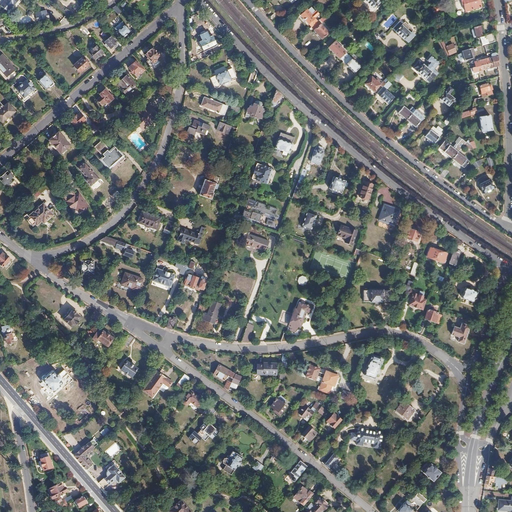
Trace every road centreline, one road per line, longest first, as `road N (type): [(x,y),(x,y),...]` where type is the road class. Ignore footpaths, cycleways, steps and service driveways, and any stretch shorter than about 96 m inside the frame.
road 1 (residential): [(198,0),(354,154),(509,267)]
road 2 (residential): [(244,0),(402,154),(507,230)]
road 3 (residential): [(34,260),(94,236),(146,177),(179,90),(181,0)]
road 4 (residential): [(170,336),(275,349),(389,332),(459,370)]
road 5 (residential): [(162,351),(371,511)]
road 6 (residential): [(179,0),(0,161)]
road 7 (residential): [(507,230),(509,133),(497,0)]
road 8 (unknown): [(232,348),(304,142)]
road 9 (secondary): [(23,405),(115,511)]
road 10 (residential): [(0,41),(46,34),(112,0)]
